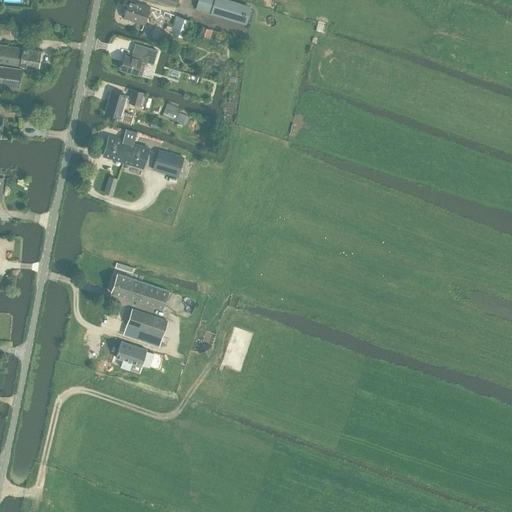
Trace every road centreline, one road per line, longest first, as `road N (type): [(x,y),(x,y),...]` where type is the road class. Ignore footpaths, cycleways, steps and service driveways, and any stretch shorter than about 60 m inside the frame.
road 1 (unclassified): [(0,491),(97,0)]
road 2 (unknown): [(44,269),(77,284),(78,312),(89,324),(163,350)]
